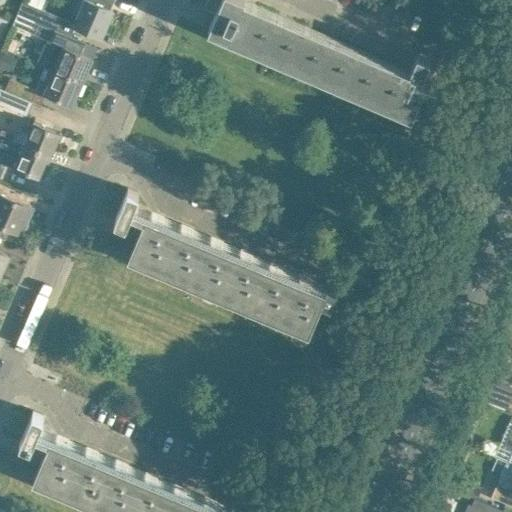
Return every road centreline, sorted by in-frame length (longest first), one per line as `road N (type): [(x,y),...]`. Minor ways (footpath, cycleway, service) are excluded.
road 1 (tertiary): [(378,511),(511,197)]
road 2 (residential): [(266,504),(68,427),(5,373)]
road 3 (residential): [(348,269),(96,162)]
road 4 (residential): [(5,373),(96,162)]
road 5 (residential): [(96,162),(165,0)]
road 6 (residential): [(442,55),(316,0)]
